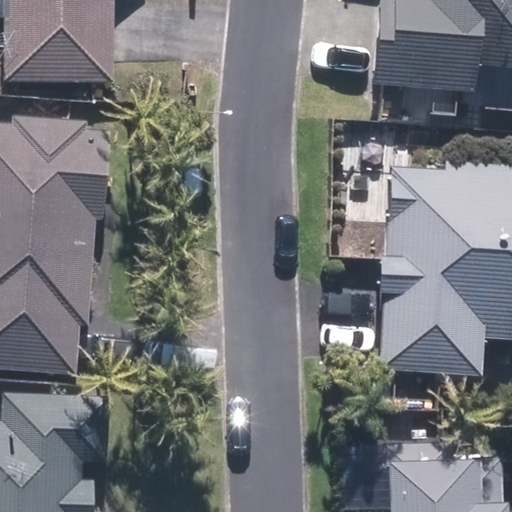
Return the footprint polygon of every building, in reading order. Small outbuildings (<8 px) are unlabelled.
[(18,0),(15,64),(107,68),(109,0),(18,0)] [(511,0),(378,0),(376,71),(458,75),(459,51),(511,53),(511,0)] [(119,108),(0,104),(0,344),(86,347),(93,165),(117,165),(119,108)] [(511,160),(392,158),(387,355),(474,357),(475,327),(511,327),(511,160)] [(116,419),(0,417),(0,511),(83,511),(84,504),(115,505),(116,419)] [(499,511),(496,446),(381,453),(384,511),(499,511)]
